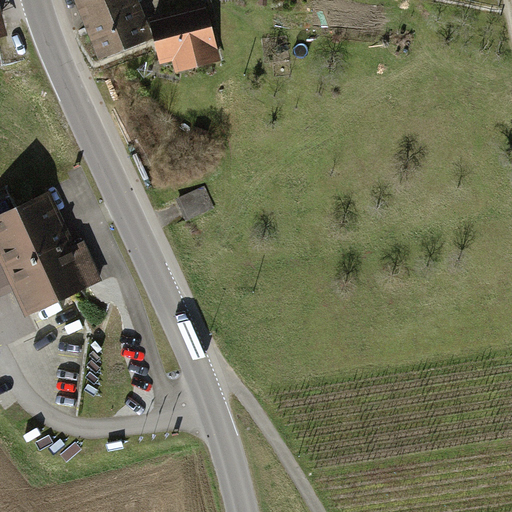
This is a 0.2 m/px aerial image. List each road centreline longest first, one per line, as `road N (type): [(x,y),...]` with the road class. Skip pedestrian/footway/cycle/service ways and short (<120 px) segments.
road 1 (secondary): [(40,0),(219,414),(244,511)]
road 2 (unknown): [(219,414),(128,429),(55,427),(34,406),(23,358),(0,315)]
road 3 (track): [(319,511),(238,386),(202,375)]
